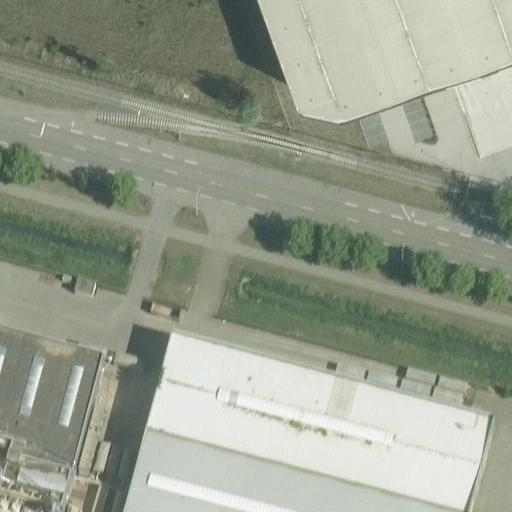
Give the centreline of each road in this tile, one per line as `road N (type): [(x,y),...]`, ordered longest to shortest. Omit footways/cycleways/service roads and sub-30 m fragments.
road 1 (unclassified): [(511,261),(0,126)]
road 2 (unknown): [(485,197),(511,74)]
